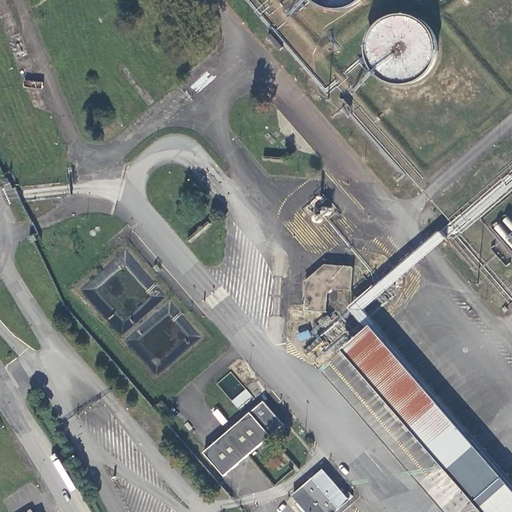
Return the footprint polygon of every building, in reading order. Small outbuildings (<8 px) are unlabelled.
[(309,0),(317,6),(326,10),(336,11),(346,10),(355,6),(361,0),(309,0)] [(511,2),(510,2),(502,2),(494,4),(487,8),(482,14),(479,22),(478,30),(480,38),(485,44),(492,50),(500,53),(509,52),(511,51),(511,2)] [(434,35),(428,27),(420,20),(410,16),(401,15),(391,17),(382,21),(374,28),(369,37),(366,46),(367,56),(370,66),(375,74),(383,81),(392,85),(403,86),(413,85),(422,80),(429,73),(435,65),(437,55),(437,45),(434,35)] [(321,193),(304,209),(318,224),(335,208),(321,193)] [(511,220),(507,215),(492,228),(511,249),(511,220)] [(351,291),(354,267),(326,265),(306,283),(304,312),(327,312),(329,294),(336,288),(351,291)] [(511,511),(511,487),(372,326),(345,350),(485,511),(511,511)] [(299,342),(311,338),(308,330),(296,334),(299,342)] [(246,389),(231,400),(238,409),(252,397),(246,389)] [(284,425),(264,402),(206,453),(226,476),(284,425)] [(218,409),(213,413),(222,425),(227,421),(218,409)] [(335,511),(350,500),(324,469),(293,496),(306,511),(335,511)]
